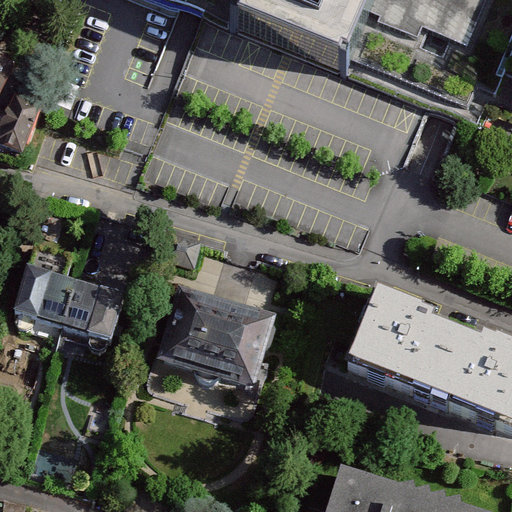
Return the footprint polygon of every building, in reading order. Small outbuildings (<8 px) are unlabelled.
[(242,0),(232,24),(240,27),(236,36),(288,57),(339,78),(343,69),(347,71),(369,18),(380,23),(377,30),(418,47),(424,34),(467,52),(488,0),(242,0)] [(0,99),(11,74),(0,69),(0,99)] [(0,157),(17,164),(38,115),(10,103),(0,127),(0,157)] [(69,270),(30,258),(8,329),(105,358),(125,293),(106,287),(104,294),(89,290),(86,300),(62,293),(69,270)] [(275,329),(176,300),(153,376),(253,405),(275,329)] [(437,326),(378,303),(347,381),(511,445),(511,355),(487,346),(484,354),(434,335),(437,326)] [(400,499),(339,480),(328,511),(462,511),(462,510),(454,511),(446,511),(445,506),(432,509),(430,500),(417,505),(414,496),(400,499)]
